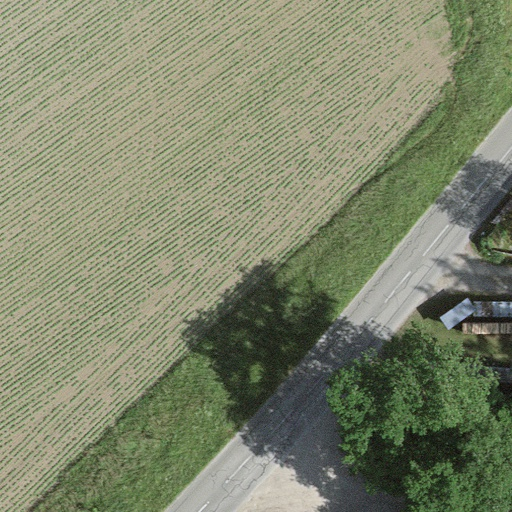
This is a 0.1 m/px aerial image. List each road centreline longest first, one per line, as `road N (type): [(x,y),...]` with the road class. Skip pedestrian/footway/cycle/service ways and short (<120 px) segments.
road 1 (tertiary): [(511,147),(256,461),(199,511)]
road 2 (track): [(325,507),(511,487)]
